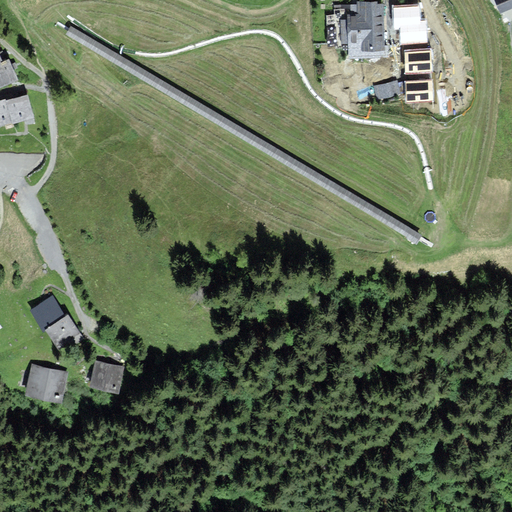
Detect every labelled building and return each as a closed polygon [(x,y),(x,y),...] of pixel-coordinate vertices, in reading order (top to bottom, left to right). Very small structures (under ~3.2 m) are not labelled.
[(377,0),(356,0),(355,0),(356,12),(344,13),(344,19),(339,19),(340,44),(348,44),(348,57),(388,56),(387,45),(383,45),(382,2),(378,2),(377,0)] [(511,0),(494,0),(500,14),(511,8),(511,0)] [(422,235),(70,26),(66,35),(416,244),(422,235)] [(0,85),(17,78),(7,58),(1,61),(0,58),(0,85)] [(396,94),(394,83),(376,87),(378,98),(396,94)] [(33,118),(26,95),(5,100),(5,98),(0,99),(0,124),(11,122),(11,124),(33,118)] [(44,329),(46,328),(65,316),(52,297),(32,310),(44,329)] [(82,338),(67,315),(65,316),(46,328),(59,348),(72,339),(75,343),(82,338)] [(123,368),(97,362),(91,385),(118,391),(123,368)] [(66,373),(34,365),(27,393),(60,401),(66,373)]
